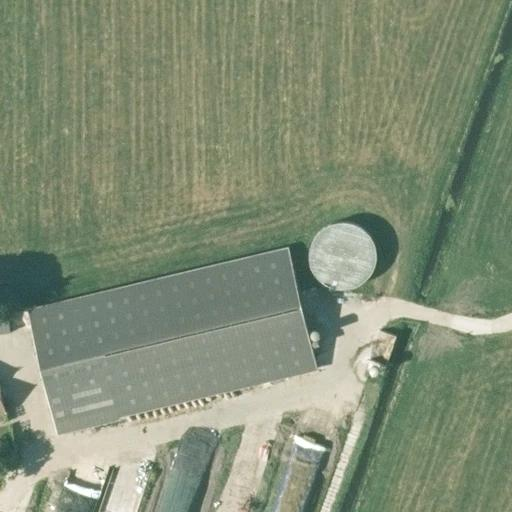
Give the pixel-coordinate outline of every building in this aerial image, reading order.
[(309,251),(309,254),(309,257),(309,260),(310,263),(311,265),(312,268),(313,271),(315,273),(316,275),(318,278),(321,280),(323,281),(325,283),(328,284),(331,285),(333,286),(336,287),(339,287),(342,287),(345,287),(348,287),(351,286),(353,285),(356,284),(359,283),(361,281),(363,280),(366,278),(367,275),(369,273),(371,271),(372,268),(373,265),(374,263),(375,260),(375,257),(375,254),(375,251),(375,248),(374,245),(373,243),(372,240),(371,237),(369,235),(367,233),(366,230),(363,229),(361,227),(359,225),(356,224),(353,223),(351,222),(348,221),(345,221),(342,221),(339,221),(336,221),(333,222),(331,223),(328,224),(325,225),(323,227),(321,229),(318,230),(316,233),(315,235),(313,237),(312,240),(311,243),(310,245),(309,248),(309,251)] [(27,310),(57,433),(120,419),(119,416),(317,369),(288,248),(27,310)] [(0,311),(0,333),(10,332),(7,310),(0,311)] [(182,434),(158,511),(185,511),(206,441),(182,434)] [(297,511),(301,498),(288,495),(287,499),(271,495),(267,511),(297,511)]
